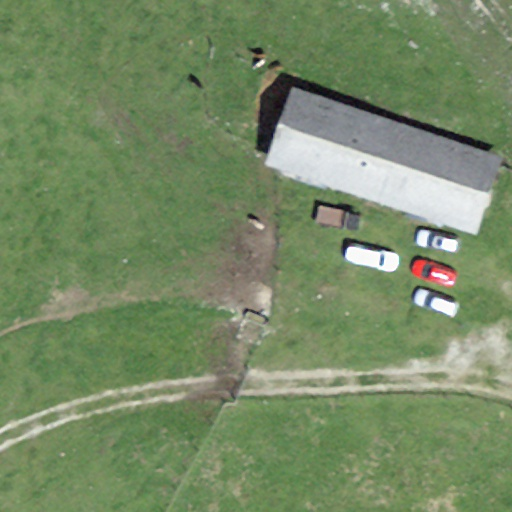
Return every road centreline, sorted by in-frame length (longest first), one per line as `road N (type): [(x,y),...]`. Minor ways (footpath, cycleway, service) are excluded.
road 1 (track): [(511,391),(453,381),(207,386),(149,393),(0,440)]
road 2 (track): [(148,511),(207,386)]
road 3 (track): [(434,0),(479,51),(511,107)]
